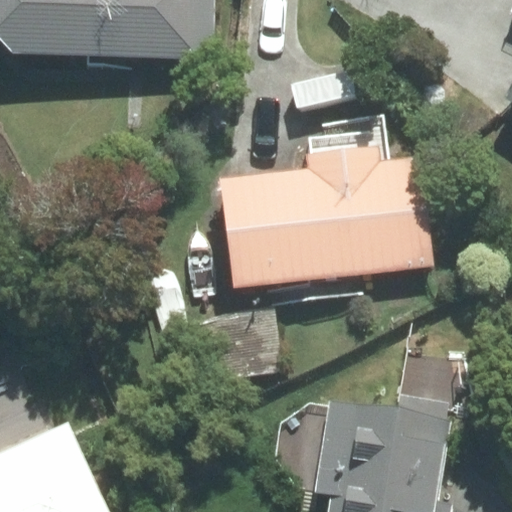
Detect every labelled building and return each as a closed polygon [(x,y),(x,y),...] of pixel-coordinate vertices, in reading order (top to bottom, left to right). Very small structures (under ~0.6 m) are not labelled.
[(0,0),(0,37),(20,58),(217,67),(220,0),(0,0)] [(224,189),(237,295),(443,269),(430,165),(394,169),(388,121),(314,130),(320,177),(224,189)] [(280,316),(200,321),(204,379),(284,374),(280,316)] [(447,511),(459,396),(398,390),(396,408),(328,401),(319,499),(335,501),(333,511),(447,511)] [(110,511),(76,428),(0,459),(0,511),(110,511)]
